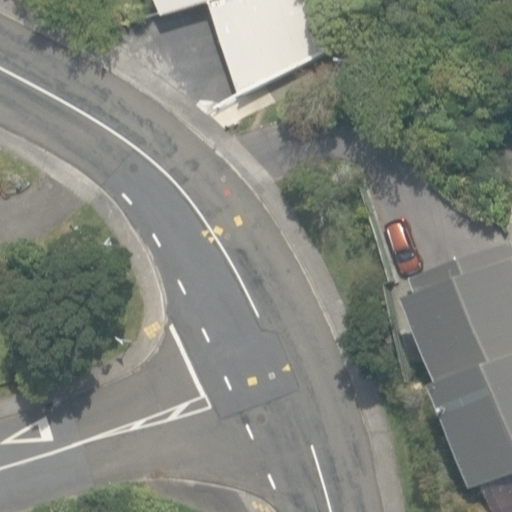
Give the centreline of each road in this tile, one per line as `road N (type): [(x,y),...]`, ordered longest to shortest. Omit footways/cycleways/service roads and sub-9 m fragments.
road 1 (residential): [(0,67),(143,156),(188,195),(280,375)]
road 2 (residential): [(0,475),(72,456),(280,375)]
road 3 (residential): [(328,511),(309,434),(280,375)]
